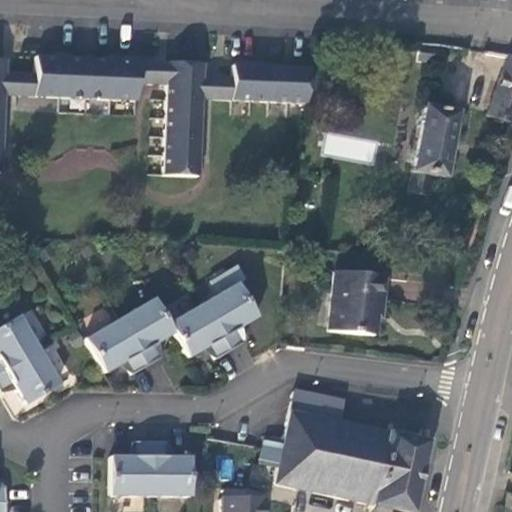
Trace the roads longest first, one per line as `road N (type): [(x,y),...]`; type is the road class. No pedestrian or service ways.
road 1 (residential): [(477,399),(277,368),(205,404),(78,416),(45,443)]
road 2 (residential): [(148,0),(492,20)]
road 3 (secondary): [(477,399),(511,263)]
